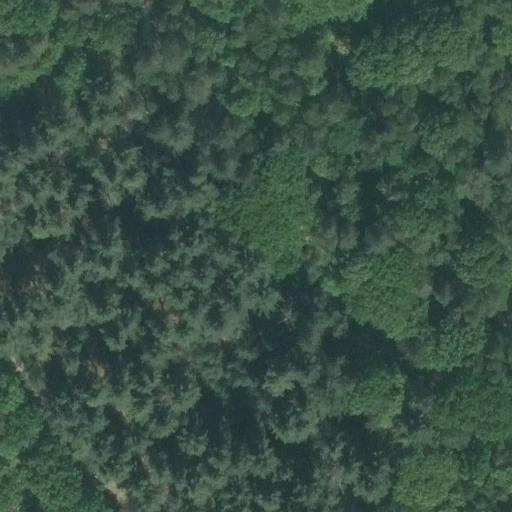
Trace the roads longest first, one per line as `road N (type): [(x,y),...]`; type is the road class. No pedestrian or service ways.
road 1 (track): [(511,388),(339,511)]
road 2 (track): [(128,0),(0,99)]
